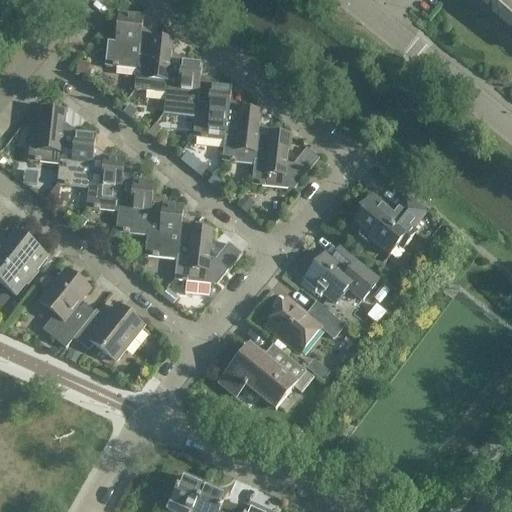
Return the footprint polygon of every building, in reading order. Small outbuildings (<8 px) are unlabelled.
[(511,0),(479,0),(511,26),(511,0)] [(105,68),(137,72),(138,67),(150,68),(153,40),(142,38),(144,18),(119,15),(116,44),(108,43),(105,68)] [(173,42),(153,40),(150,68),(138,67),(137,72),(134,92),(166,95),(167,96),(167,90),(179,92),(180,79),(169,78),(173,42)] [(182,63),(180,79),(179,92),(167,90),(167,96),(166,95),(164,116),(195,120),(196,120),(196,115),(209,116),(212,87),(200,86),(203,66),(182,63)] [(232,90),(212,87),(209,116),(196,115),(196,120),(195,120),(193,140),(225,143),(225,144),(226,138),(238,140),(239,127),(228,126),(232,90)] [(28,164),(59,167),(60,167),(61,162),(73,163),(76,135),(64,134),(66,113),(42,111),(39,139),(30,138),(28,164)] [(241,111),(239,127),(238,140),(226,138),(225,144),(225,143),(222,164),(254,167),(255,167),(255,162),(267,164),(271,135),(259,134),(262,113),(241,111)] [(96,137),(76,135),(73,163),(61,162),(60,167),(59,167),(57,188),(89,191),(90,186),(102,187),(105,159),(94,157),(96,137)] [(291,137),(271,135),(267,164),(255,162),(255,167),(254,167),(252,188),(294,192),(320,161),(307,150),(294,167),(288,166),(291,137)] [(125,161),(105,159),(102,187),(90,186),(89,191),(87,211),(118,215),(119,215),(119,210),(131,211),(133,198),(121,197),(125,161)] [(134,182),(133,198),(131,211),(119,210),(119,215),(118,215),(116,235),(148,239),(149,234),(161,235),(164,206),(152,205),(154,185),(134,182)] [(371,242),(390,257),(390,258),(399,247),(404,250),(417,234),(413,231),(426,215),(406,198),(393,215),(372,198),(360,213),(364,216),(356,226),(363,231),(358,238),(368,246),(371,242)] [(184,208),(164,206),(161,235),(149,234),(148,239),(145,259),(177,263),(178,263),(178,258),(190,258),(193,230),(182,229),(184,208)] [(210,261),(210,257),(213,232),(193,230),(190,258),(178,258),(178,263),(177,263),(175,283),(217,288),(242,256),(229,245),(215,261),(210,261)] [(2,239),(0,241),(0,284),(15,297),(28,281),(32,281),(38,274),(36,272),(47,258),(21,237),(13,248),(2,239)] [(347,275),(325,257),(305,280),(336,305),(348,290),(363,302),(379,282),(357,264),(347,275)] [(66,351),(74,341),(83,330),(69,319),(90,293),(66,274),(41,305),(56,317),(43,332),(66,351)] [(333,341),(344,327),(317,305),(306,317),(288,302),(266,328),(297,353),(318,328),(333,341)] [(97,313),(83,330),(74,341),(89,353),(95,346),(116,363),(143,330),(121,312),(111,325),(97,313)] [(251,349),(220,386),(236,400),(246,388),(276,412),(295,389),(302,395),(314,380),(307,374),(274,347),(264,359),(251,349)] [(308,370),(326,382),(333,372),(315,360),(308,370)] [(184,477),(170,507),(167,511),(194,511),(206,487),(184,477)] [(221,511),(228,497),(206,487),(194,511),(221,511)]
